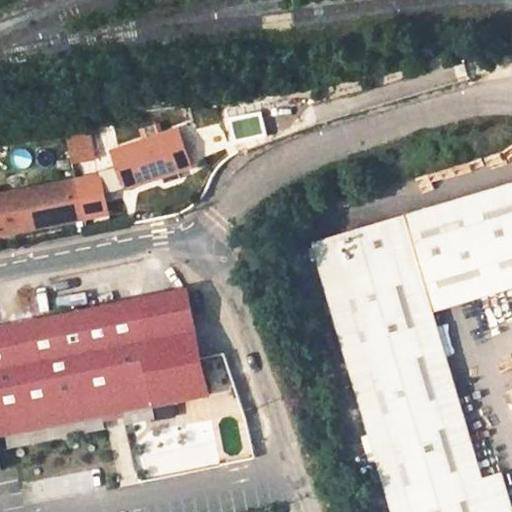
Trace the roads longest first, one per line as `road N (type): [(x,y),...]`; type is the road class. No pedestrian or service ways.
road 1 (residential): [(511,94),(467,99),(228,190),(213,207),(208,234)]
road 2 (residential): [(208,234),(298,511)]
road 3 (residential): [(208,234),(0,270)]
